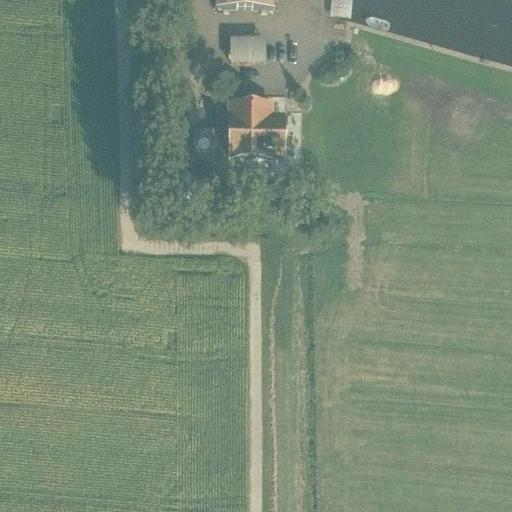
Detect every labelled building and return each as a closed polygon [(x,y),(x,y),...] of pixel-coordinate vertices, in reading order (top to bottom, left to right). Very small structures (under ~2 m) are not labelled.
[(273,10),(272,0),(226,0),(226,10),(273,10)] [(165,19),(165,57),(180,57),(180,19),(165,19)] [(221,34),(222,61),(256,59),(255,32),(221,34)] [(279,118),(272,118),(273,106),(228,106),(227,162),(279,163),(279,118)] [(167,217),(196,209),(189,183),(186,184),(182,168),(156,175),(167,217)]
